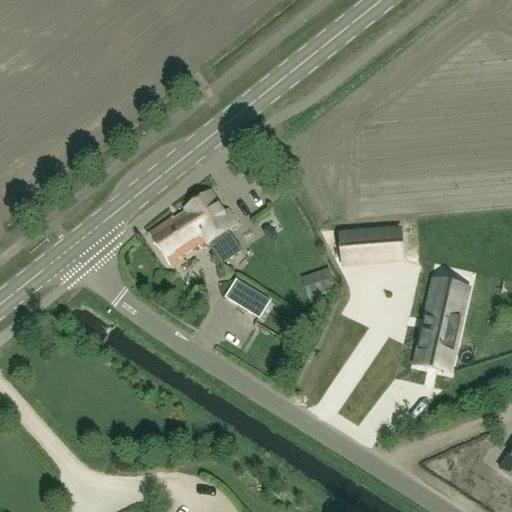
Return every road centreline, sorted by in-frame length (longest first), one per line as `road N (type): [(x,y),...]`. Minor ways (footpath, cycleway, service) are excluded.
road 1 (unclassified): [(446,511),(119,301),(68,250)]
road 2 (secondary): [(68,250),(382,0)]
